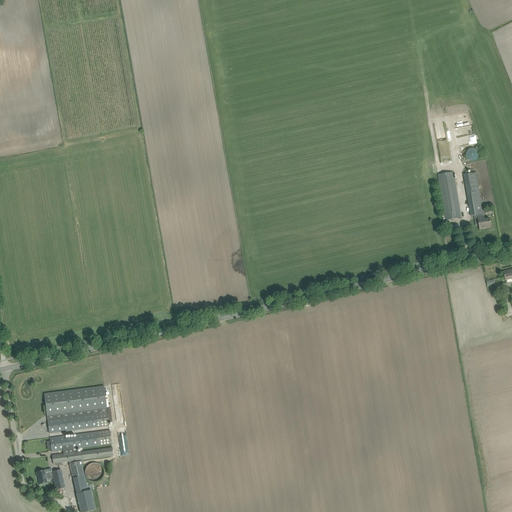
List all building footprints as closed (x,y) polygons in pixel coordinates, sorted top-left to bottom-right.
[(466,154),(466,155),(466,156),(466,157),(467,157),(467,158),(468,159),(468,160),(469,160),(470,161),(471,161),(472,161),(473,161),(475,161),(476,160),(477,159),(478,159),(478,158),(478,157),(479,157),(479,156),(479,155),(479,154),(479,153),(478,153),(478,152),(478,151),(477,151),(477,150),(476,149),(475,149),(474,149),(474,148),(473,148),(472,148),(471,148),(471,149),(470,149),(469,149),(468,150),(468,151),(467,151),(467,152),(466,153),(466,154)] [(438,175),(445,215),(446,223),(449,223),(448,219),(461,217),(460,212),(453,172),(438,175)] [(464,175),(466,184),(471,216),(483,214),(478,182),(476,173),(464,175)] [(478,218),(479,225),(480,230),(491,228),(490,219),(485,219),(484,217),(478,218)] [(500,285),(503,294),(509,293),(507,283),(500,285)] [(109,426),(109,422),(112,422),(110,407),(109,407),(107,396),(109,395),(108,392),(105,392),(104,386),(44,394),(49,434),(109,426)] [(55,437),(50,438),(52,452),(63,450),(63,454),(52,455),(53,464),(58,463),(113,456),(112,447),(74,452),(73,449),(112,444),(110,430),(97,432),(76,434),(76,437),(64,439),(64,436),(55,437)] [(70,464),(73,478),(75,489),(77,494),(80,511),(86,511),(96,510),(91,490),(88,491),(85,475),(81,461),(70,464)] [(85,472),(85,473),(85,474),(85,475),(86,476),(86,477),(87,478),(88,479),(88,480),(89,480),(90,481),(91,481),(92,481),(93,482),(94,482),(95,482),(96,482),(97,481),(98,481),(99,481),(99,480),(100,480),(101,479),(102,478),(102,477),(103,477),(103,476),(103,475),(104,474),(104,473),(104,472),(104,471),(104,470),(103,470),(103,469),(103,468),(102,467),(101,466),(100,465),(99,464),(98,464),(97,463),(96,463),(95,463),(94,463),(93,463),(92,463),(91,464),(90,464),(89,465),(88,465),(88,466),(87,466),(87,467),(86,468),(86,469),(85,470),(85,471),(85,472)] [(61,470),(54,471),(52,472),(52,473),(45,475),(44,470),(36,472),(37,477),(38,476),(40,485),(47,483),(46,480),(54,478),(56,489),(65,487),(64,482),(61,470)]
